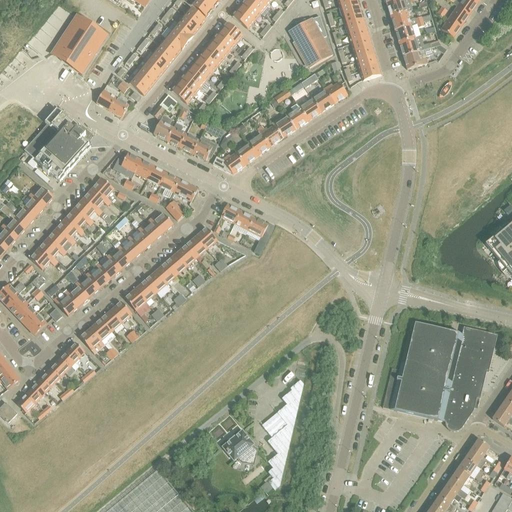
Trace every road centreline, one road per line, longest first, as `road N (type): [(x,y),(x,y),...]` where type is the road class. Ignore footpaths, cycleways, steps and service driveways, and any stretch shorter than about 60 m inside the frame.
road 1 (unclassified): [(344,437),(334,426),(340,352),(332,339),(312,338),(99,511)]
road 2 (residential): [(0,331),(18,357),(36,359),(199,217),(216,181)]
road 3 (tertiary): [(382,288),(407,176),(406,128),(392,86)]
road 4 (residential): [(392,86),(357,98),(241,178),(234,192)]
road 5 (residential): [(122,136),(0,279)]
road 6 (residential): [(122,136),(232,0)]
road 7 (tertiary): [(344,437),(382,288)]
road 8 (residential): [(392,86),(449,67),(494,0)]
road 9 (residential): [(81,114),(162,0)]
road 10 (residential): [(511,320),(382,288)]
road 11 (tertiary): [(340,267),(302,227),(234,192)]
